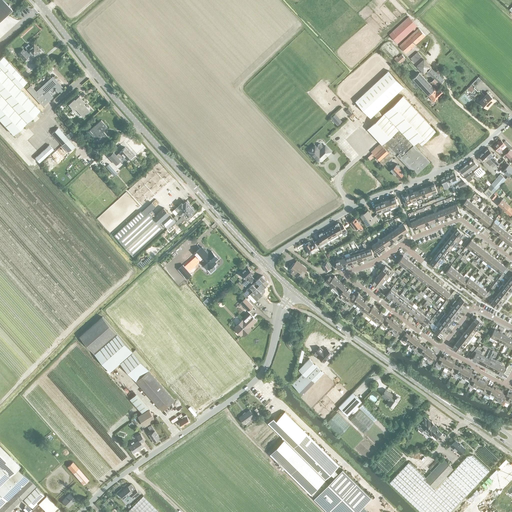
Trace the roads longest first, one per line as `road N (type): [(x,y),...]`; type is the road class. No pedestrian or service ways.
road 1 (secondary): [(264,263),(36,0)]
road 2 (unclassified): [(79,511),(257,378),(294,291)]
road 3 (residential): [(264,263),(358,203),(462,160),(511,117)]
road 4 (track): [(0,404),(129,273)]
road 5 (residential): [(441,347),(347,278),(402,244)]
road 6 (secondary): [(422,385),(294,291)]
road 7 (residential): [(402,244),(459,220),(511,260)]
